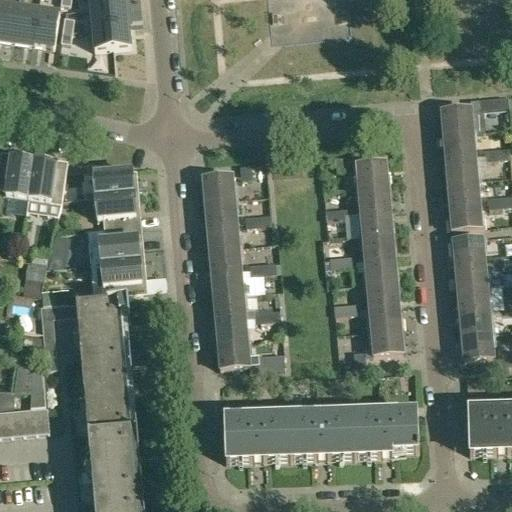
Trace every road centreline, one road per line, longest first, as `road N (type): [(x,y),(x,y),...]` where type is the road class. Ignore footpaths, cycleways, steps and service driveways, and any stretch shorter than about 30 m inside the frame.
road 1 (residential): [(446,504),(416,144),(408,129),(173,143)]
road 2 (residential): [(258,510),(220,509),(203,485),(173,143)]
road 3 (residential): [(258,510),(446,504)]
road 4 (residential): [(173,143),(0,103)]
road 5 (residential): [(173,143),(160,0)]
